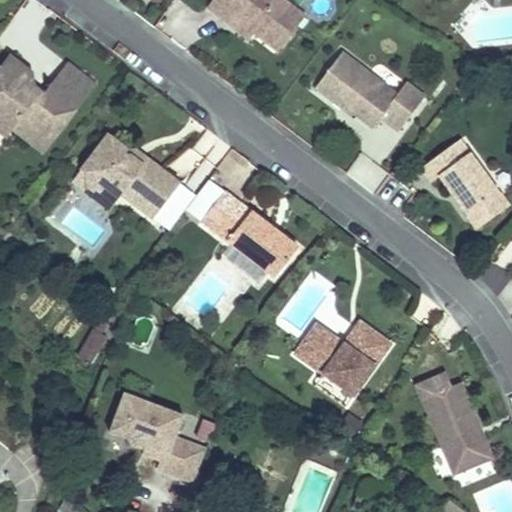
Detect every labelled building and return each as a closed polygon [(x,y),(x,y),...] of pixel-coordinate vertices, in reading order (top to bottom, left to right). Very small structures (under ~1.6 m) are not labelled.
[(214,0),(209,7),(224,19),(228,13),(255,33),(278,51),(305,16),(283,0),(214,0)] [(228,13),(224,19),(251,39),(255,33),(228,13)] [(397,96),(342,54),(316,89),(343,110),(347,105),(356,112),(354,113),(374,129),(381,118),(399,132),(425,99),(406,84),(397,96)] [(52,97),(40,87),(37,91),(28,86),(34,78),(33,75),(31,72),(9,55),(0,66),(0,77),(5,82),(0,88),(0,128),(6,134),(13,126),(44,150),(95,82),(66,61),(51,80),(59,87),(52,97)] [(51,80),(44,75),(33,75),(34,78),(28,86),(37,91),(40,87),(52,97),(59,87),(51,80)] [(356,112),(347,105),(343,110),(352,116),(354,113),(356,112)] [(141,167),(129,157),(123,157),(122,148),(107,137),(82,171),(86,174),(88,190),(103,188),(118,199),(121,195),(154,220),(180,185),(146,160),(141,167)] [(490,182),(460,141),(420,170),(431,184),(439,178),(459,205),(490,182)] [(146,160),(136,151),(128,152),(122,148),(123,157),(129,157),(141,167),(146,160)] [(499,194),(490,182),(459,205),(467,217),(499,194)] [(268,227),(224,194),(202,223),(201,223),(275,279),(297,250),(274,232),(271,237),(264,232),(268,227)] [(274,232),(268,227),(264,232),(271,237),(274,232)] [(352,351),(368,329),(362,325),(346,347),(352,351)] [(346,347),(318,327),(314,331),(342,352),(346,347)] [(390,346),(368,329),(352,351),(346,347),(342,352),(314,331),(297,355),(353,397),(390,346)] [(93,365),(104,336),(89,330),(78,359),(93,365)] [(478,430),(460,386),(450,390),(444,375),(416,386),(452,476),(490,460),(481,437),(476,439),(473,433),(478,430)] [(198,477),(206,448),(181,441),(188,416),(121,396),(105,450),(198,477)] [(366,479),(353,508),(362,511),(377,511),(382,501),(390,505),(396,491),(366,479)] [(464,511),(450,502),(442,511),(464,511)]
